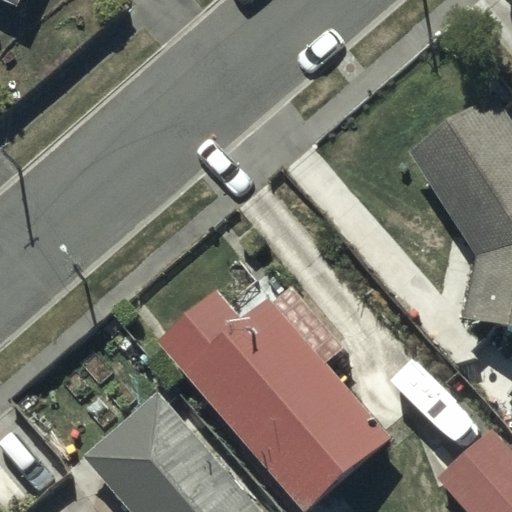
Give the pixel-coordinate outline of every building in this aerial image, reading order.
[(0,0),(0,5),(18,14),(24,0),(0,0)] [(511,332),(511,124),(498,104),(412,161),(478,261),(464,321),(511,332)] [(289,298),(270,278),(232,312),(219,298),(160,350),(303,511),(316,511),(394,444),(329,370),(348,353),(295,293),(289,298)] [(263,511),(159,396),(84,464),(127,511),(263,511)] [(511,511),(511,453),(496,434),(440,482),(465,511),(511,511)]
